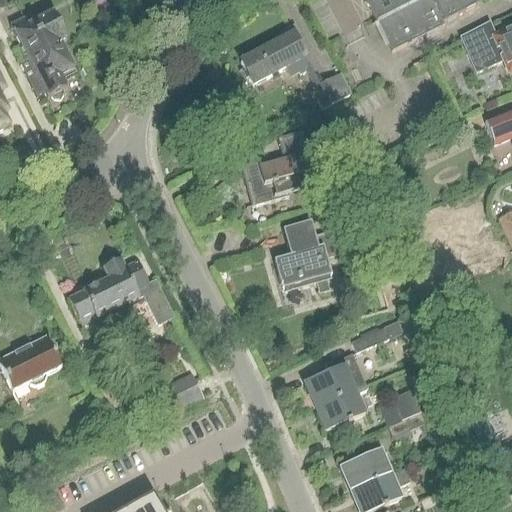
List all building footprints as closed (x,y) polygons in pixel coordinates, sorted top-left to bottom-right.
[(475,0),(363,0),(392,55),(444,28),(443,25),(479,7),(475,0)] [(9,28),(27,62),(59,46),(60,47),(66,44),(62,37),(63,34),(57,23),(55,23),(51,15),(27,28),(24,21),(9,28)] [(511,32),(494,40),(488,25),(460,38),(475,74),(503,62),(508,74),(511,71),(511,32)] [(239,65),(242,71),(238,73),(244,84),(248,82),(251,88),(293,66),(299,77),(310,71),(288,30),(277,36),(281,43),(239,65)] [(59,46),(27,62),(47,101),(66,91),(62,83),(75,77),(60,47),(59,46)] [(342,76),(315,90),(321,101),(318,102),(323,112),(353,97),(342,76)] [(511,139),(511,113),(486,124),(496,147),(511,139)] [(261,170),(259,164),(240,169),(251,209),(288,199),(284,183),(295,180),(296,184),(314,179),(302,135),(277,142),(283,164),(261,170)] [(395,170),(389,157),(365,169),(371,182),(395,170)] [(397,171),(373,182),(379,194),(403,183),(397,171)] [(511,216),(499,222),(511,251),(511,216)] [(282,234),(289,261),(275,265),(283,294),(314,285),(318,298),(329,295),(325,282),(332,280),(324,251),(317,253),(309,227),(282,234)] [(107,282),(108,281),(122,309),(124,308),(129,312),(136,308),(135,302),(146,297),(161,326),(171,320),(153,283),(146,287),(134,265),(122,271),(118,263),(115,265),(114,263),(105,268),(106,269),(102,271),(107,282)] [(378,265),(361,270),(365,284),(382,279),(378,265)] [(107,316),(122,309),(108,281),(107,282),(94,289),(93,287),(86,290),(87,292),(66,302),(80,330),(96,322),(100,326),(107,322),(107,316)] [(400,326),(352,346),(357,357),(405,338),(400,326)] [(34,390),(43,385),(46,379),(45,377),(62,369),(47,338),(0,361),(0,375),(3,375),(12,394),(28,386),(29,389),(34,390)] [(308,385),(319,412),(356,397),(367,392),(352,357),(325,369),(328,376),(308,385)] [(118,399),(108,379),(94,386),(104,406),(118,399)] [(169,388),(165,380),(158,383),(162,392),(169,388)] [(195,380),(168,393),(179,416),(205,403),(195,380)] [(381,412),(388,429),(421,415),(413,394),(394,403),(395,406),(381,412)] [(356,397),(319,412),(328,433),(365,417),(356,397)] [(427,427),(421,415),(388,429),(393,442),(427,427)] [(390,478),(380,455),(344,470),(354,494),(390,478)] [(407,487),(401,473),(390,478),(354,494),(361,511),(377,511),(400,502),(396,492),(407,487)] [(418,502),(422,511),(427,511),(456,500),(452,488),(418,502)] [(159,511),(152,500),(130,511),(159,511)] [(458,511),(461,511),(456,500),(427,511),(458,511)]
